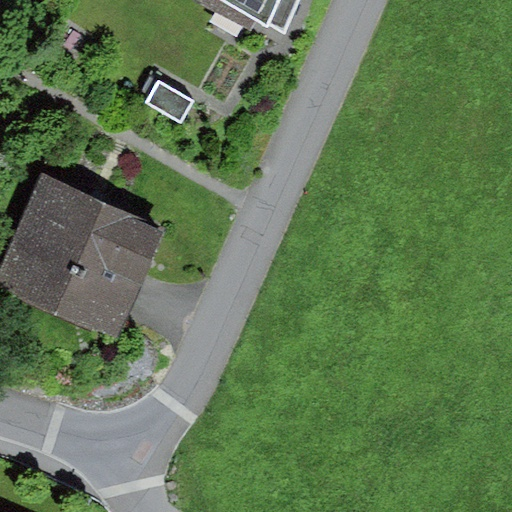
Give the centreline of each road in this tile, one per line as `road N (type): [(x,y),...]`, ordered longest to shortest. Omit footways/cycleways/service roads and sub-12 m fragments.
road 1 (residential): [(127,470),(267,213),(363,0)]
road 2 (residential): [(0,413),(127,470)]
